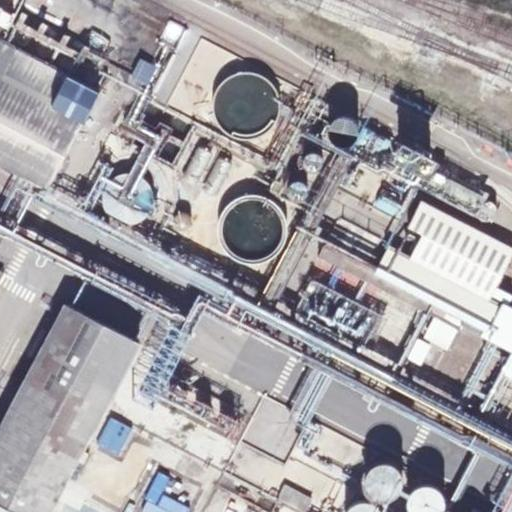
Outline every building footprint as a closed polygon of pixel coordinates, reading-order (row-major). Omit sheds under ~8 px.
[(12,12),(0,8),(0,21),(8,24),(12,12)] [(68,77),(0,40),(0,162),(48,188),(82,124),(86,126),(103,94),(69,76),(68,77)] [(141,59),(130,81),(148,89),(159,67),(141,59)] [(281,112),(281,105),(280,98),(278,91),(275,86),(270,80),(264,76),(258,74),(251,72),(245,72),(238,73),(231,76),(226,79),(221,84),(217,90),(215,96),(213,103),(214,110),(215,117),(218,123),(222,129),(227,133),(233,137),(240,139),(247,140),(253,139),(260,137),(266,134),(271,130),(276,124),(279,118),(281,112)] [(336,118),(332,130),(353,137),(357,125),(336,118)] [(157,159),(173,163),(179,142),(162,138),(157,159)] [(409,155),(410,153),(410,152),(410,150),(409,149),(408,147),(406,146),(404,146),(402,146),(400,148),(398,150),(398,152),(398,154),(399,156),(401,157),(402,158),(404,158),(406,158),(408,157),(409,155)] [(169,193),(169,186),(167,179),(164,172),(159,166),(154,162),(147,158),(140,156),(133,156),(126,157),(119,159),(113,163),(107,168),(103,174),(101,181),(99,188),(100,195),(101,203),(105,209),(109,215),(115,220),(121,223),(128,225),(135,226),(143,225),(150,222),(156,218),(161,213),(165,207),(168,200),(169,193)] [(431,167),(432,165),(432,164),(432,162),(431,160),(430,158),(427,158),(425,158),(424,158),(422,159),(421,161),(420,163),(421,166),(421,167),(422,168),(424,169),(426,170),(428,169),(430,168),(431,167)] [(252,178),(252,175),(252,174),(251,172),(249,170),(247,168),(244,168),(241,169),(239,170),(238,172),(237,174),(237,177),(238,178),(238,179),(240,181),(242,183),(243,183),(245,183),(248,182),(249,181),(250,180),(252,178)] [(289,229),(288,222),(286,215),(283,209),(278,204),(273,200),(267,197),(260,195),(253,195),(246,196),(240,199),(234,202),(229,207),(225,213),(222,219),(221,225),(221,232),(222,239),(225,245),(229,251),(234,256),(240,259),(246,262),(253,263),(260,262),(267,261),(273,258),(278,253),(283,248),(286,242),(288,236),(289,229)] [(511,340),(487,328),(500,303),(490,298),(495,288),(509,262),(511,256),(511,248),(421,201),(408,226),(423,233),(411,257),(393,247),(380,272),(325,243),(289,313),(511,429),(511,340)] [(68,303),(5,424),(0,433),(0,506),(11,511),(51,511),(140,340),(68,303)] [(357,472),(369,448),(308,419),(261,397),(241,439),(286,460),(295,443),(357,472)] [(96,446),(119,456),(133,428),(110,417),(96,446)] [(403,486),(404,480),(403,473),(400,468),(395,464),(389,461),(382,461),(376,463),(371,468),(368,473),(366,480),(368,486),(371,492),(376,496),(382,498),(388,498),(395,496),(400,492),(403,486)] [(443,511),(444,511),(446,505),(446,499),(444,493),(440,488),(434,484),(427,483),(421,484),(415,487),(411,492),(409,499),(409,505),(411,511),(443,511)] [(382,511),(382,509),(377,504),(371,500),(364,499),(358,501),(352,505),(348,510),(347,511),(382,511)]
